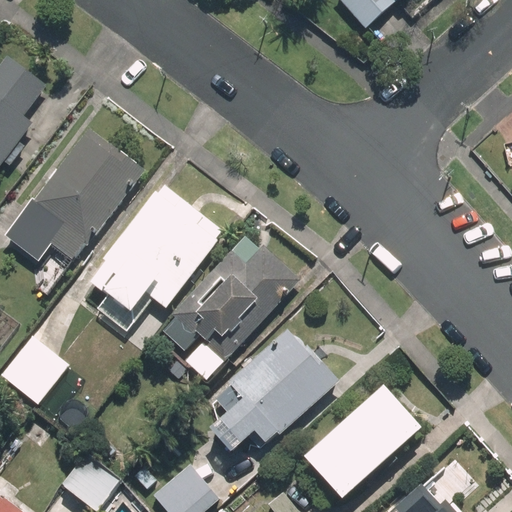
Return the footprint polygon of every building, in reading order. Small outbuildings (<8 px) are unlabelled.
[(344,0),(368,27),(397,0),(344,0)] [(0,160),(30,123),(21,116),(46,85),(10,57),(0,70),(0,160)] [(87,250),(144,174),(88,133),(33,206),(31,204),(4,241),(37,265),(50,247),(71,263),(83,247),(87,250)] [(221,234),(163,190),(156,198),(154,197),(100,267),(103,269),(88,289),(101,299),(99,301),(126,322),(144,299),(164,314),(217,245),(214,243),(221,234)] [(224,365),(300,282),(263,249),(260,252),(244,238),(172,316),(224,365)] [(280,431),(340,376),(309,341),(304,345),(287,327),(229,380),(231,382),(217,394),(230,408),(209,427),(230,451),(252,431),(262,442),(277,429),(280,431)] [(32,341),(4,376),(42,405),(69,369),(32,341)] [(345,499),(424,427),(386,384),(306,456),(345,499)] [(85,455),(57,491),(84,511),(97,511),(121,483),(85,455)] [(175,511),(201,511),(222,494),(192,460),(156,490),(175,511)] [(146,491),(156,482),(145,469),(134,479),(146,491)] [(455,511),(445,500),(438,506),(421,487),(393,511),(455,511)] [(306,511),(287,489),(271,502),(279,511),(306,511)] [(0,511),(20,511),(4,499),(2,501),(0,499),(0,511)]
